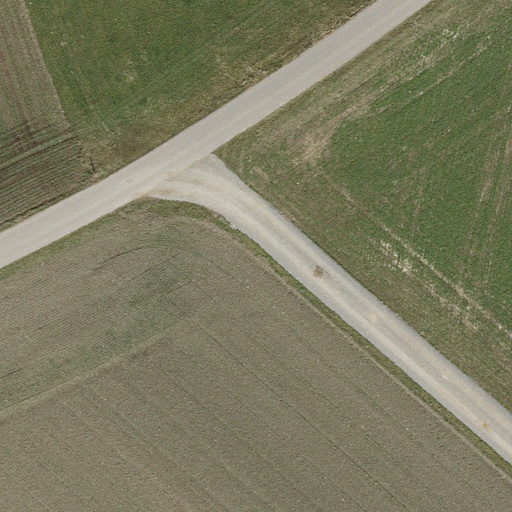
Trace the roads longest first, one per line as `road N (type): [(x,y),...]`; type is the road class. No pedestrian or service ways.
road 1 (track): [(426,0),(186,166),(0,248)]
road 2 (track): [(511,443),(186,166)]
